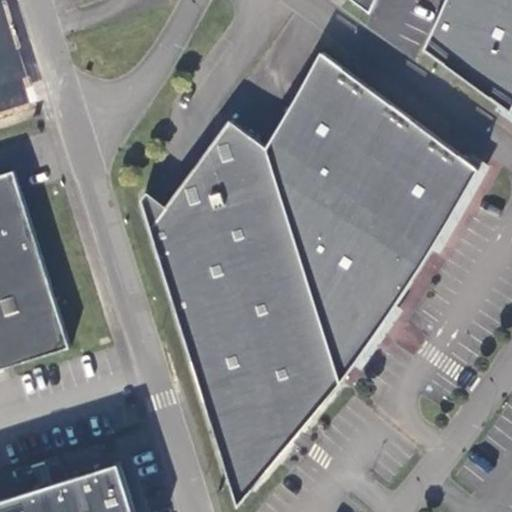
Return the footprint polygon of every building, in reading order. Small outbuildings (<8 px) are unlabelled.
[(358,0),(372,10),(376,0),(358,0)] [(511,0),(450,0),(427,54),(499,107),(497,112),(511,123),(511,0)] [(325,54),(270,150),(232,121),(168,210),(148,196),(142,204),(231,485),(239,511),(240,511),(285,459),(290,461),(299,450),(306,442),(310,437),(315,431),(312,427),(343,389),(353,376),(359,368),(364,372),(391,331),(404,312),(399,309),(436,251),(441,254),(490,168),(484,163),(473,155),(469,162),(450,147),(443,142),(325,54)] [(23,192),(17,172),(0,177),(0,373),(72,351),(23,192)] [(0,492),(0,511),(137,511),(118,455),(0,492)]
